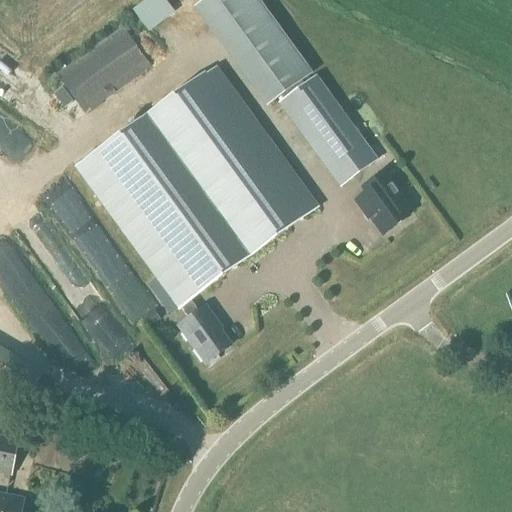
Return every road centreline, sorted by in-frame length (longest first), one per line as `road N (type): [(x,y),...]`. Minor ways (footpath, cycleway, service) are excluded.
road 1 (unclassified): [(180,511),(237,432),(406,304)]
road 2 (unclassified): [(511,378),(432,337),(406,304)]
road 3 (unclassified): [(406,304),(511,229)]
